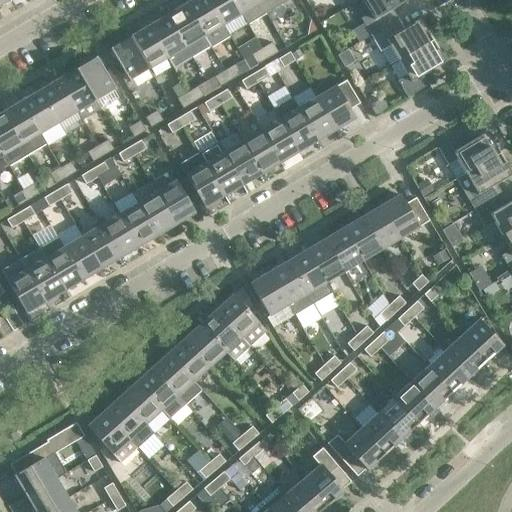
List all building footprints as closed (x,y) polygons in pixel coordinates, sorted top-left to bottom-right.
[(223,26),(207,0),(194,0),(185,5),(204,37),(223,26)] [(241,15),(232,0),(207,0),(223,26),(241,15)] [(266,14),(257,0),(232,0),(241,15),(248,25),(266,14)] [(257,0),(266,14),(289,0),(257,0)] [(409,0),(408,0),(361,0),(370,14),(361,19),(363,23),(370,35),(370,36),(394,22),(389,12),(409,0)] [(210,47),(204,37),(185,5),(167,16),(192,58),(210,47)] [(192,58),(167,16),(148,27),(167,59),(173,69),(192,58)] [(400,31),(394,22),(370,36),(380,52),(390,47),(398,61),(433,41),(420,19),(400,31)] [(363,23),(351,30),(358,43),(370,35),(363,23)] [(167,59),(148,27),(130,38),(149,70),(167,59)] [(149,70),(130,38),(112,49),(112,48),(110,49),(129,82),(149,70)] [(445,62),(433,41),(398,61),(407,75),(397,81),(407,98),(431,84),(425,74),(445,62)] [(272,43),(262,49),(268,59),(278,53),(272,43)] [(268,59),(262,49),(251,55),(257,65),(268,59)] [(290,53),(295,61),(303,56),(298,49),(290,53)] [(348,51),(339,56),(346,68),(354,63),(348,51)] [(294,61),(289,53),(278,60),(283,68),(294,61)] [(94,59),(77,69),(96,101),(113,91),(115,90),(96,58),(94,59)] [(235,65),(224,71),(230,81),(241,75),(235,65)] [(269,77),(264,68),(252,75),(257,83),(269,77)] [(101,110),(96,101),(77,69),(58,80),(77,112),(82,121),(101,110)] [(230,81),(224,71),(214,77),(220,87),(230,81)] [(257,83),(252,75),(241,82),(246,90),(257,83)] [(77,112),(58,80),(40,92),(58,123),(77,112)] [(360,104),(346,81),(316,98),(335,131),(347,123),(346,121),(354,117),(350,110),(360,104)] [(198,87),(187,93),(193,103),(204,97),(198,87)] [(232,99),(227,90),(215,97),(220,105),(232,99)] [(58,123),(40,92),(21,103),(40,134),(58,123)] [(193,103),(187,93),(177,99),(183,109),(193,103)] [(220,105),(215,97),(204,104),(209,112),(220,105)] [(335,131),(316,98),(298,109),(316,139),(323,135),(325,137),(335,131)] [(273,110),(279,120),(298,153),(309,146),(308,144),(316,139),(298,109),(292,99),(273,110)] [(387,110),(382,101),(370,108),(375,117),(387,110)] [(46,145),(40,134),(21,103),(2,114),(27,156),(46,145)] [(155,112),(145,118),(151,128),(161,122),(155,112)] [(194,121),(189,112),(178,119),(183,127),(194,121)] [(27,156),(2,114),(0,115),(0,151),(9,166),(27,156)] [(183,127),(178,119),(166,126),(171,134),(183,127)] [(298,153),(279,120),(261,131),(278,162),(286,157),(287,159),(298,153)] [(146,131),(140,121),(129,127),(135,137),(146,131)] [(278,162),(261,131),(242,142),(261,175),(272,168),(271,166),(278,162)] [(457,160),(465,174),(500,154),(487,132),(467,144),(461,135),(437,149),(447,166),(457,160)] [(108,140),(97,146),(103,156),(114,150),(108,140)] [(146,149),(141,141),(129,148),(135,156),(146,149)] [(261,175),(242,142),(223,153),(241,184),(249,179),(250,181),(261,175)] [(241,184),(223,153),(217,143),(199,154),(224,197),(235,190),(234,188),(241,184)] [(103,156),(97,146),(87,153),(93,162),(103,156)] [(135,156),(129,148),(118,154),(123,163),(135,156)] [(0,171),(9,166),(0,151),(0,171)] [(224,197),(199,154),(179,166),(203,206),(212,201),(213,203),(224,197)] [(511,175),(511,174),(500,154),(465,174),(456,180),(474,211),(498,197),(492,187),(511,175)] [(71,162),(60,168),(66,178),(76,172),(71,162)] [(109,171),(104,163),(92,170),(97,178),(109,171)] [(66,178),(60,168),(50,175),(55,184),(66,178)] [(97,178),(92,170),(81,176),(86,185),(97,178)] [(150,183),(156,193),(176,225),(187,218),(186,216),(194,212),(170,171),(150,183)] [(433,191),(426,179),(416,185),(423,197),(433,191)] [(33,184),(23,190),(29,200),(39,194),(33,184)] [(72,193),(67,185),(55,192),(60,200),(72,193)] [(29,200),(23,190),(12,197),(18,206),(29,200)] [(60,200),(55,192),(44,198),(49,207),(60,200)] [(176,225),(156,193),(138,204),(156,234),(163,230),(165,232),(176,225)] [(393,200),(381,207),(400,239),(429,222),(416,198),(405,204),(401,197),(394,202),(393,200)] [(511,201),(504,206),(498,197),(474,211),(484,228),(494,222),(502,236),(511,230),(511,201)] [(156,234),(138,204),(119,215),(138,247),(149,241),(148,239),(156,234)] [(35,215),(29,207),(18,214),(23,222),(35,215)] [(400,239),(381,207),(370,213),(371,215),(363,220),(381,250),(400,239)] [(447,213),(438,218),(443,227),(452,222),(447,213)] [(23,222),(18,214),(6,221),(12,229),(23,222)] [(138,247),(119,215),(101,226),(119,256),(126,252),(127,254),(138,247)] [(381,250),(363,220),(356,224),(354,222),(344,229),(363,261),(381,250)] [(119,256),(101,226),(82,237),(101,269),(112,263),(111,261),(119,256)] [(363,261),(344,229),(333,235),(334,237),(326,242),(344,272),(363,261)] [(511,230),(502,236),(511,251),(501,256),(511,273),(511,272),(511,230)] [(101,269),(82,237),(64,248),(81,278),(89,274),(90,276),(101,269)] [(57,238),(39,249),(64,291),(75,285),(74,283),(81,278),(64,248),(57,238)] [(344,272),(326,242),(319,247),(317,244),(306,251),(326,283),(344,272)] [(64,291),(39,249),(20,260),(26,270),(44,300),(52,296),(53,298),(64,291)] [(443,250),(431,257),(436,266),(448,259),(443,250)] [(326,283),(306,251),(295,257),(297,260),(289,264),(307,294),(326,283)] [(313,304),(307,294),(289,264),(281,269),(280,267),(269,273),(288,305),(294,316),(313,304)] [(44,300),(26,270),(7,282),(26,314),(38,307),(37,305),(44,300)] [(479,292),(492,284),(485,272),(472,280),(479,292)] [(288,305),(269,273),(258,279),(260,282),(251,287),(269,317),(288,305)] [(411,284),(418,292),(428,282),(421,275),(411,284)] [(440,293),(433,286),(423,295),(430,302),(440,293)] [(225,306),(218,312),(249,347),(266,332),(233,295),(223,305),(225,306)] [(399,296),(389,305),(395,312),(405,303),(399,296)] [(423,309),(416,301),(407,310),(413,318),(423,309)] [(395,312),(389,305),(379,314),(386,321),(395,312)] [(23,327),(11,306),(1,312),(13,333),(23,327)] [(413,318),(407,310),(397,319),(403,327),(413,318)] [(249,347),(218,312),(211,318),(210,316),(200,325),(225,353),(233,362),(249,347)] [(479,320),(461,336),(485,362),(503,346),(479,320)] [(225,353),(200,325),(191,334),(192,335),(186,341),(209,367),(225,353)] [(366,326),(356,335),(363,342),(373,333),(366,326)] [(390,339),(383,332),(373,341),(380,349),(390,339)] [(363,342),(356,335),(346,344),(353,351),(363,342)] [(485,362),(461,336),(445,352),(468,377),(485,362)] [(209,367),(186,341),(179,347),(178,345),(168,354),(193,382),(209,367)] [(380,349),(373,341),(363,350),(370,358),(380,349)] [(468,377),(445,352),(428,367),(452,393),(468,377)] [(201,391),(193,382),(168,354),(159,362),(160,364),(154,370),(185,405),(201,391)] [(334,356),(324,365),(330,372),(340,363),(334,356)] [(356,370),(349,363),(339,372),(346,379),(356,370)] [(330,372),(324,365),(314,374),(321,381),(330,372)] [(452,393),(428,367),(411,383),(435,408),(452,393)] [(185,405),(154,370),(147,376),(146,374),(136,383),(161,411),(169,420),(185,405)] [(346,379),(339,372),(330,381),(336,389),(346,379)] [(161,411),(136,383),(127,391),(128,393),(122,399),(145,425),(161,411)] [(435,408),(411,383),(394,398),(418,424),(435,408)] [(291,394),(298,401),(309,392),(302,385),(291,394)] [(418,424),(394,398),(378,414),(401,439),(418,424)] [(153,434),(145,425),(122,399),(115,405),(113,403),(104,412),(137,449),(153,434)] [(285,399),(275,408),(281,415),(292,407),(285,399)] [(281,415),(275,408),(265,416),(271,424),(281,415)] [(137,449),(104,412),(94,421),(96,423),(89,429),(120,464),(137,449)] [(401,439),(378,414),(361,429),(385,455),(401,439)] [(84,437),(76,423),(46,441),(47,443),(53,455),(55,454),(75,442),(84,437)] [(233,426),(224,434),(232,443),(241,435),(233,426)] [(252,427),(242,436),(248,443),(259,435),(252,427)] [(385,455),(361,429),(345,444),(337,435),(327,444),(357,477),(365,469),(367,471),(385,455)] [(248,443),(242,436),(232,444),(238,452),(248,443)] [(75,442),(80,451),(89,446),(84,437),(75,442)] [(53,455),(47,443),(9,465),(15,475),(13,476),(26,497),(56,479),(66,473),(55,454),(53,455)] [(265,450),(258,443),(248,451),(255,459),(265,450)] [(319,466),(303,480),(325,507),(343,492),(342,490),(351,482),(321,449),(311,457),(319,466)] [(255,459),(248,451),(238,460),(244,467),(255,459)] [(219,455),(209,463),(215,471),(226,462),(219,455)] [(102,467),(95,456),(87,461),(93,472),(102,467)] [(215,471),(209,463),(199,472),(205,480),(215,471)] [(230,480),(224,472),(213,481),(220,488),(230,480)] [(44,511),(67,499),(56,479),(26,497),(34,511),(44,511)] [(319,511),(325,507),(303,480),(285,495),(299,511),(319,511)] [(220,488),(213,481),(203,489),(209,497),(220,488)] [(118,495),(112,483),(103,488),(110,500),(118,495)] [(186,483),(176,491),(182,499),(192,490),(186,483)] [(182,499),(176,491),(166,500),(172,508),(182,499)] [(125,506),(118,495),(110,500),(117,511),(125,506)] [(299,511),(285,495),(268,510),(269,511),(299,511)] [(75,511),(67,499),(44,511),(75,511)] [(191,511),(195,509),(189,501),(179,510),(180,511),(191,511)]
